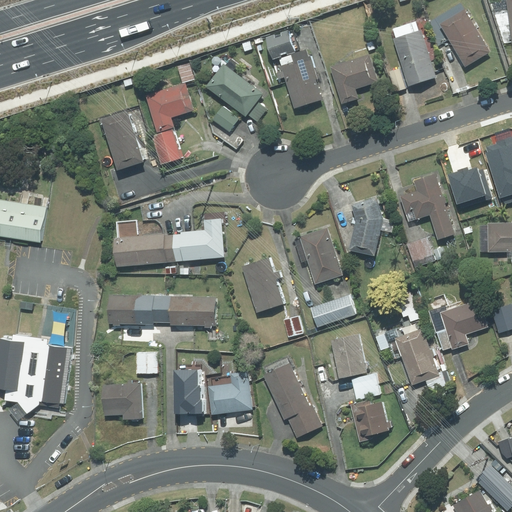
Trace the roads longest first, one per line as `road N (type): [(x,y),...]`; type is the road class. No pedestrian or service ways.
road 1 (tertiary): [(350,511),(259,469),(201,464),(118,483),(66,511)]
road 2 (residential): [(511,101),(279,176)]
road 3 (primary): [(214,0),(0,68)]
road 4 (residential): [(374,511),(438,443),(511,386)]
